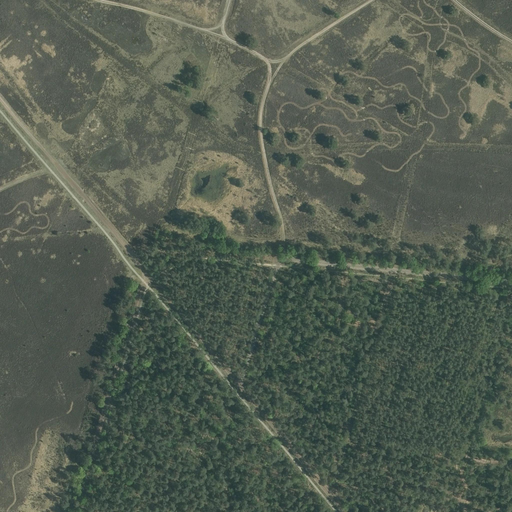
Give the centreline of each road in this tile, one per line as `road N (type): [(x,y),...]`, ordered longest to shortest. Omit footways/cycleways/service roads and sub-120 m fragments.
road 1 (track): [(511,282),(284,260),(260,124),(269,84)]
road 2 (track): [(344,511),(147,274)]
road 3 (track): [(74,511),(147,274)]
road 4 (track): [(147,274),(0,99)]
road 5 (track): [(228,39),(98,0)]
road 6 (track): [(371,0),(288,56),(269,84)]
road 7 (track): [(240,386),(284,260)]
